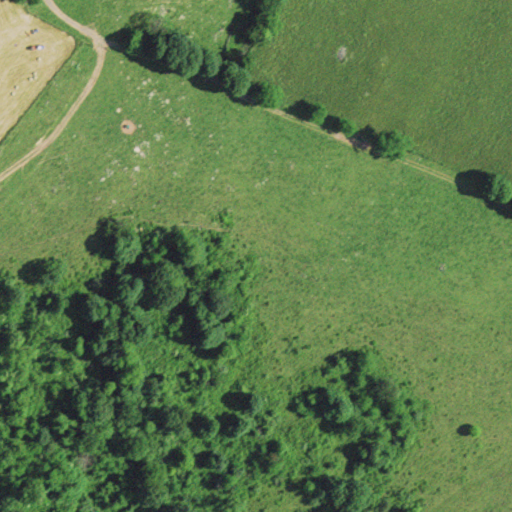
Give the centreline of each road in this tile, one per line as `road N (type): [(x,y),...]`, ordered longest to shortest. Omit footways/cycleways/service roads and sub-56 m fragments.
road 1 (track): [(511,208),(195,68),(103,39),(50,0)]
road 2 (track): [(0,197),(101,66),(98,0)]
